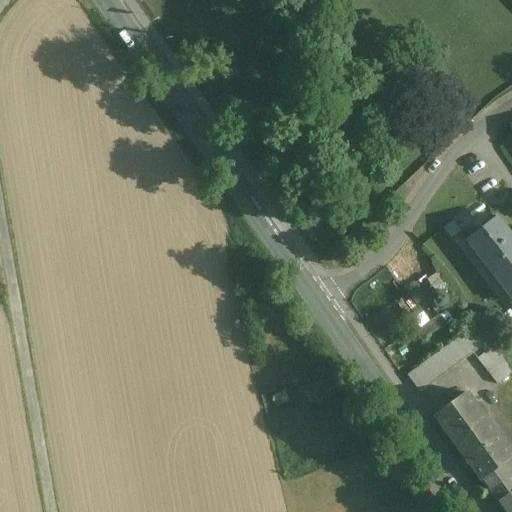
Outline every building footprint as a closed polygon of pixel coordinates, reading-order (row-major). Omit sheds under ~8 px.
[(511,237),(496,217),(468,239),(511,297),(511,237)] [(447,324),(440,315),(416,333),(423,342),(447,324)] [(477,324),(407,376),(420,393),(490,341),(477,324)] [(511,369),(494,346),(477,359),(497,385),(511,373),(511,369)] [(480,404),(476,407),(466,393),(436,415),(454,441),(464,455),(465,455),(482,480),(482,479),(511,457),(511,456),(484,419),(489,416),(480,404)] [(511,457),(482,479),(496,499),(511,487),(511,477),(511,475),(511,474),(511,457)] [(511,511),(511,487),(496,499),(505,511),(511,511)]
